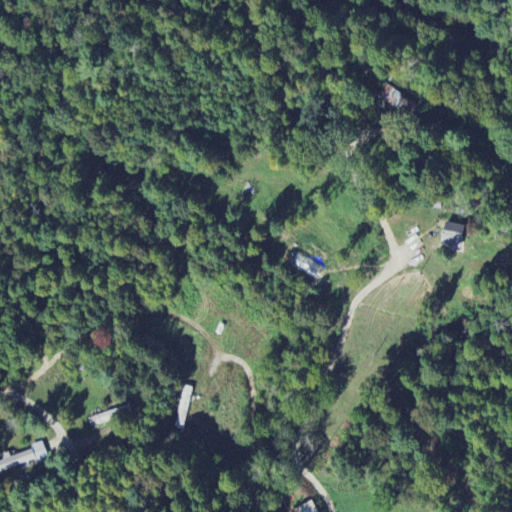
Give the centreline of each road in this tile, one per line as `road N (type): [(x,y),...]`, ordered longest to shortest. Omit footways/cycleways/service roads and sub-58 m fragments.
road 1 (residential): [(0,392),(112,325),(181,327),(244,364),(263,457),(303,471)]
road 2 (residential): [(327,511),(298,447),(353,309),(395,253),(346,159)]
